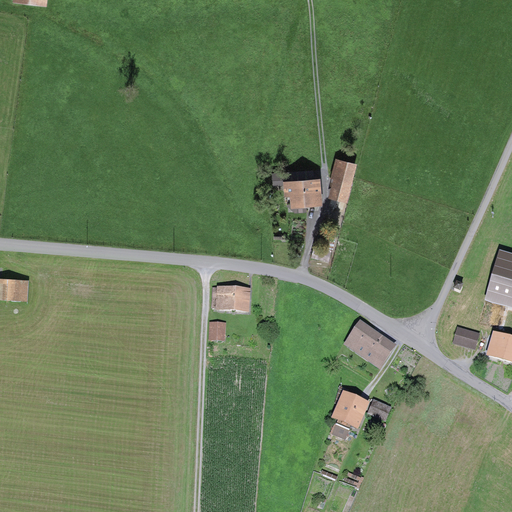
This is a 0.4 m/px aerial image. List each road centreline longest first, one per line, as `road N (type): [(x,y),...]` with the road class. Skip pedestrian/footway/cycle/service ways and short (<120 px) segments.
road 1 (unclassified): [(420,342),(302,276),(0,244)]
road 2 (track): [(207,261),(196,511)]
road 3 (unclassified): [(420,342),(511,141)]
road 4 (track): [(310,0),(324,166)]
